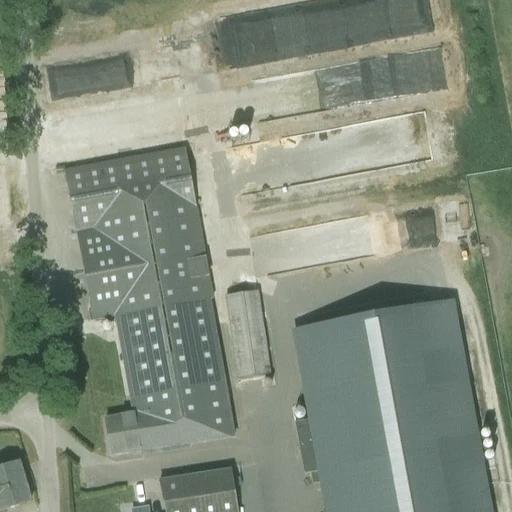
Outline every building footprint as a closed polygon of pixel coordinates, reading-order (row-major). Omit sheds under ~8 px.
[(48,100),(100,90),(94,65),(43,75),(48,100)] [(76,234),(92,321),(116,316),(134,415),(105,420),(111,458),(235,439),(196,213),(197,213),(185,150),(64,173),(76,234)] [(436,216),(387,218),(389,250),(437,248),(436,216)] [(237,381),(271,376),(268,353),(258,292),(224,298),(237,381)] [(487,511),(449,305),(295,333),(327,511),(487,511)] [(0,511),(30,504),(18,465),(0,470),(0,511)] [(164,511),(186,511),(181,479),(159,482),(164,511)]
